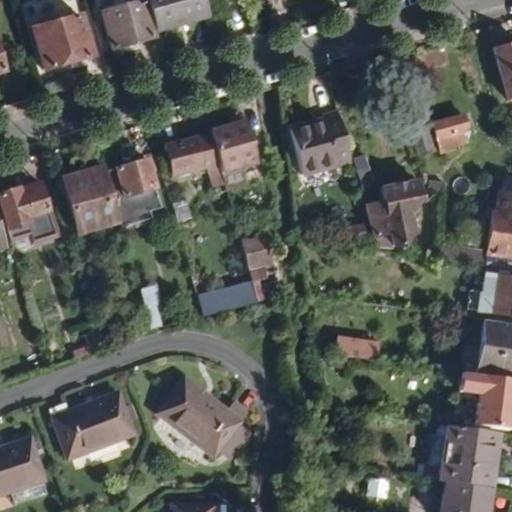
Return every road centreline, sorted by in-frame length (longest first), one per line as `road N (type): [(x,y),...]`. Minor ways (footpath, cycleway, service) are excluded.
road 1 (residential): [(490,0),(0,141)]
road 2 (residential): [(0,401),(146,350),(185,344),(218,351),(248,368),(274,416),(264,511)]
